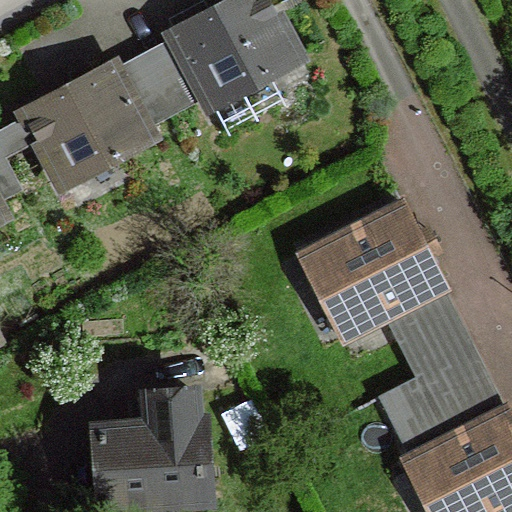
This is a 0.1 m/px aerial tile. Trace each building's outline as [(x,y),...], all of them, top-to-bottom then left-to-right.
[(301,57),(270,0),(240,0),(176,34),(178,39),(208,93),(214,103),(301,57)] [(178,39),(145,56),(175,111),(208,93),(178,39)] [(145,56),(119,69),(149,126),(175,111),(145,56)] [(117,66),(29,112),(41,136),(66,182),(154,135),(149,126),(119,69),(117,66)] [(0,127),(0,141),(6,154),(41,136),(29,112),(0,127)] [(0,198),(23,187),(6,154),(0,141),(0,198)] [(403,202),(312,249),(355,334),(392,315),(443,289),(447,287),(403,202)] [(473,348),(443,289),(392,315),(422,375),(473,348)] [(473,348),(422,375),(385,393),(395,411),(433,392),(455,434),(503,409),(473,348)] [(145,422),(88,425),(93,509),(211,502),(205,413),(195,414),(194,385),(142,388),(145,422)] [(433,392),(395,411),(417,454),(455,434),(433,392)] [(455,434),(417,454),(447,511),(508,511),(511,510),(511,414),(508,407),(503,409),(455,434)]
